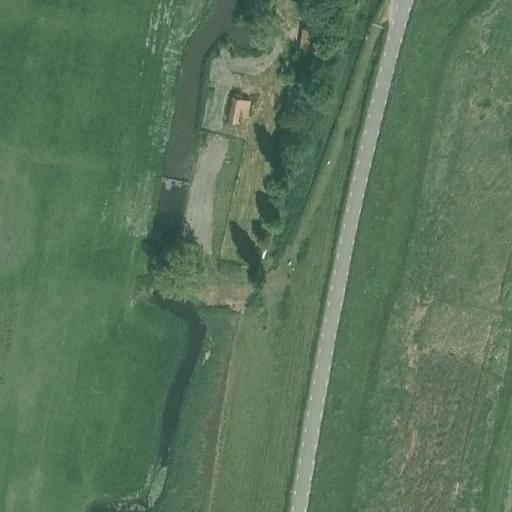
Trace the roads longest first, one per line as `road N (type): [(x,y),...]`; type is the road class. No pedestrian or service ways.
road 1 (tertiary): [(297,511),(400,0)]
road 2 (track): [(270,288),(315,194),(375,21),(394,0)]
